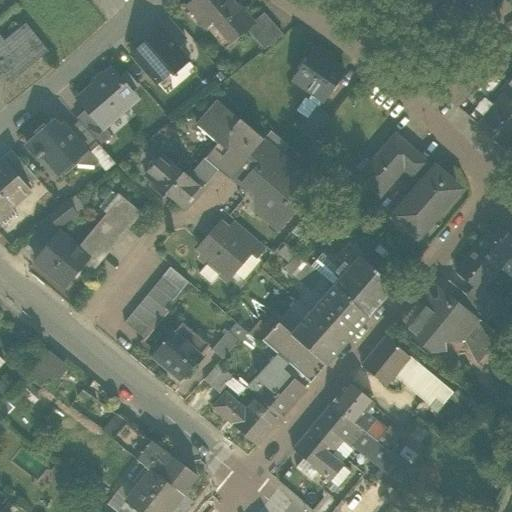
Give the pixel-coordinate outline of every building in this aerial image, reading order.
[(216,19),(234,40),(248,29),(254,24),(253,24),(233,0),(193,0),(187,6),(206,27),(216,19)] [(248,29),(265,49),(282,35),(264,14),(253,24),(254,24),(248,29)] [(162,31),(176,47),(185,39),(167,19),(156,28),(159,30),(161,32),(162,31)] [(0,72),(5,69),(12,78),(45,51),(25,27),(3,44),(0,40),(0,72)] [(159,30),(147,40),(149,42),(161,32),(159,30)] [(131,54),(157,84),(170,72),(173,75),(174,76),(176,74),(175,73),(188,62),(176,47),(162,31),(161,32),(149,42),(147,40),(131,54)] [(311,93),(323,102),(343,72),(330,63),(331,62),(314,50),(293,81),(311,93)] [(456,77),(471,95),(494,74),(505,87),(511,78),(511,67),(502,64),(504,58),(486,51),(456,77)] [(344,70),(331,62),(330,63),(343,72),(344,70)] [(86,109),(102,127),(103,126),(135,98),(112,71),(79,100),(86,109)] [(159,86),(173,75),(170,72),(157,84),(159,86)] [(441,90),(456,108),(471,95),(456,77),(451,81),(441,90)] [(477,126),(505,149),(511,140),(511,78),(505,87),(501,93),(503,95),(493,107),(484,99),(469,117),(478,125),(477,126)] [(318,108),(323,102),(311,93),(298,112),(307,119),(317,107),(318,108)] [(226,160),(237,169),(244,161),(262,140),(217,101),(196,125),(218,144),(209,153),(222,165),(226,160)] [(300,128),(313,139),(330,118),(318,108),(317,107),(307,119),(300,128)] [(76,118),(78,121),(99,145),(100,146),(112,136),(103,126),(102,127),(86,109),(76,118)] [(90,153),(99,145),(78,121),(68,130),(72,135),(85,150),(87,149),(90,153)] [(58,174),(74,160),(85,150),(72,135),(68,130),(64,134),(59,129),(53,122),(26,145),(38,159),(42,155),(58,174)] [(63,125),(59,129),(64,134),(68,130),(63,125)] [(270,131),(262,140),(244,161),(254,170),(272,149),(281,156),(288,146),(270,131)] [(358,178),(379,196),(395,178),(393,176),(401,166),(414,178),(427,163),(395,135),(358,178)] [(114,163),(100,146),(99,145),(90,153),(98,162),(105,171),(114,163)] [(87,149),(85,150),(74,160),(77,164),(94,165),(98,162),(90,153),(87,149)] [(259,214),(278,229),(315,185),(281,156),(272,149),(254,170),(245,181),(257,191),(259,214)] [(4,162),(19,178),(28,170),(13,153),(11,150),(0,159),(3,163),(4,162)] [(222,165),(209,153),(188,177),(202,189),(218,170),(229,179),(237,169),(226,160),(222,165)] [(145,177),(184,210),(202,189),(188,177),(163,156),(159,160),(158,159),(149,161),(148,162),(148,172),(149,173),(145,177)] [(0,165),(0,209),(6,204),(10,208),(30,191),(25,185),(19,178),(4,162),(3,163),(0,165)] [(383,212),(417,241),(432,225),(429,223),(442,208),(444,210),(458,194),(441,179),(445,174),(435,165),(405,199),(399,193),(383,212)] [(34,177),(28,170),(19,178),(25,185),(34,177)] [(462,189),(445,174),(441,179),(458,194),(462,189)] [(121,200),(79,249),(89,257),(82,266),(89,272),(138,214),(137,213),(134,215),(120,203),(122,201),(121,200)] [(48,216),(57,228),(76,213),(67,202),(61,207),(48,216)] [(0,217),(10,208),(6,204),(0,209),(0,217)] [(432,225),(444,210),(442,208),(429,223),(432,225)] [(249,251),(256,257),(263,249),(265,247),(237,223),(230,233),(250,250),(249,251)] [(511,238),(494,224),(475,247),(499,267),(506,259),(511,251),(511,238)] [(211,259),(207,263),(219,274),(226,279),(233,271),(249,251),(250,250),(230,233),(221,225),(200,249),(211,259)] [(65,286),(82,266),(89,257),(79,249),(59,232),(34,261),(50,274),(51,273),(65,286)] [(480,291),(499,267),(475,247),(456,271),(474,287),(480,291)] [(260,260),(263,263),(270,255),(263,249),(256,257),(260,260)] [(249,251),(233,271),(243,280),(260,260),(256,257),(249,251)] [(322,254),(311,267),(319,275),(333,286),(341,277),(335,273),(339,268),(322,254)] [(312,286),(325,295),(333,286),(319,275),(311,267),(297,255),(285,269),(309,290),(312,286)] [(333,286),(368,317),(393,287),(359,257),(349,268),(344,263),(339,268),(335,273),(341,277),(333,286)] [(499,267),(511,278),(511,263),(506,259),(499,267)] [(211,283),(219,274),(207,263),(199,272),(211,283)] [(170,267),(162,276),(180,291),(188,282),(170,267)] [(162,276),(154,285),(173,301),(180,291),(162,276)] [(154,285),(147,295),(165,310),(173,301),(154,285)] [(325,295),(310,312),(328,328),(332,323),(349,338),(368,317),(333,286),(325,295)] [(451,299),(459,289),(456,287),(449,297),(451,299)] [(474,287),(467,296),(487,312),(495,303),(480,291),(474,287)] [(465,341),(474,357),(493,333),(484,325),(479,322),(451,299),(449,297),(439,289),(440,300),(441,307),(433,307),(430,301),(426,289),(422,294),(422,293),(396,324),(430,352),(444,350),(443,343),(442,338),(462,336),(465,341)] [(479,322),(487,312),(467,296),(459,289),(451,299),(479,322)] [(147,295),(139,304),(158,319),(165,310),(147,295)] [(139,304),(131,313),(150,328),(158,319),(139,304)] [(310,312),(291,334),(325,365),(349,338),(332,323),(328,328),(310,312)] [(479,322),(484,325),(491,316),(487,312),(479,322)] [(142,337),(150,328),(131,313),(124,322),(142,337)] [(325,365),(291,334),(278,322),(277,323),(262,341),(276,354),(287,363),(310,382),(325,365)] [(166,369),(179,380),(208,345),(180,323),(152,357),(153,358),(155,356),(168,367),(166,369)] [(211,350),(222,359),(239,341),(227,331),(211,350)] [(249,351),(257,341),(247,332),(239,341),(249,351)] [(506,343),(493,333),(474,357),(480,368),(506,343)] [(361,367),(385,386),(397,371),(409,356),(385,337),(361,367)] [(45,350),(31,376),(54,388),(68,363),(45,350)] [(276,354),(264,368),(274,376),(282,368),(283,369),(287,363),(276,354)] [(153,358),(166,369),(168,367),(155,356),(153,358)] [(401,381),(428,403),(443,385),(409,356),(397,371),(405,377),(401,381)] [(203,379),(219,393),(231,378),(216,365),(203,379)] [(247,387),(258,396),(281,417),(305,388),(283,369),(282,368),(274,376),(264,368),(247,387)] [(349,382),(330,405),(355,424),(363,414),(373,402),(349,382)] [(256,445),(281,417),(258,396),(245,411),(224,392),(212,406),(231,423),(230,423),(256,445)] [(0,405),(0,417),(3,420),(14,407),(5,400),(0,405)] [(363,430),(355,424),(330,405),(307,431),(320,443),(323,439),(335,449),(342,441),(349,446),(363,430)] [(102,431),(122,448),(131,437),(138,431),(116,414),(102,431)] [(355,424),(363,430),(377,441),(385,431),(363,414),(355,424)] [(377,441),(386,448),(398,434),(389,426),(385,431),(377,441)] [(386,448),(377,441),(363,430),(349,446),(352,449),(356,444),(382,465),(384,466),(393,454),(386,448)] [(136,459),(151,441),(138,431),(131,437),(122,448),(136,459)] [(329,456),(335,449),(323,439),(320,443),(307,431),(292,449),(337,487),(351,471),(333,457),(332,459),(329,456)] [(150,470),(183,494),(197,476),(173,457),(151,441),(136,459),(150,470)] [(374,475),(399,494),(416,472),(393,454),(384,466),(382,465),(374,475)] [(139,511),(168,511),(183,494),(150,470),(143,479),(126,502),(130,505),(139,511)] [(117,511),(125,511),(130,505),(126,502),(117,511)]
